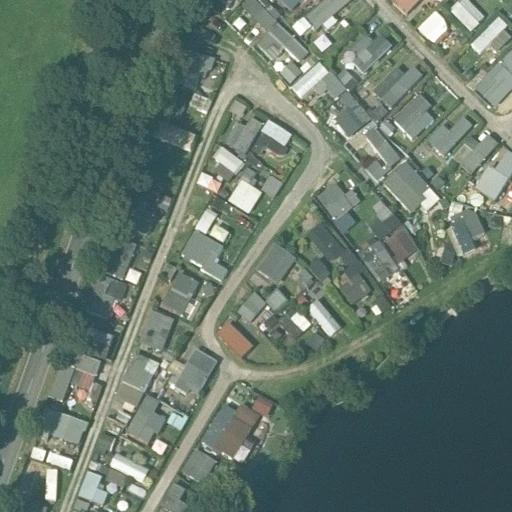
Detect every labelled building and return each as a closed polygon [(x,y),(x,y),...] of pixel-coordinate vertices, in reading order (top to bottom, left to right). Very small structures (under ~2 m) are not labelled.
[(259,0),(247,0),(240,8),(268,32),(280,18),(259,0)] [(278,0),(290,12),(302,0),(278,0)] [(316,29),(355,0),(325,0),(305,15),(316,29)] [(390,0),(406,16),(422,0),(390,0)] [(471,34),(486,19),(467,0),(463,0),(451,13),(471,34)] [(435,48),(451,33),(434,14),(418,29),(435,48)] [(294,25),(301,36),(313,29),(306,17),(294,25)] [(480,55),(509,29),(500,19),(471,45),(480,55)] [(277,23),(257,45),(273,60),(285,48),(301,62),(310,53),(277,23)] [(348,53),(365,73),(393,50),(382,37),(372,45),(366,37),(348,53)] [(208,77),(213,56),(189,51),(184,72),(208,77)] [(493,109),(511,91),(511,76),(511,53),(474,88),(493,109)] [(289,61),(280,74),(293,83),(302,71),(289,61)] [(315,88),(320,95),(334,84),(318,65),(290,87),(300,100),(315,88)] [(389,111),(423,79),(413,68),(404,76),(397,69),(371,92),(389,111)] [(344,71),(336,79),(350,92),(358,83),(344,71)] [(194,93),(190,105),(208,112),(212,100),(194,93)] [(159,111),(181,117),(185,100),(164,95),(159,111)] [(426,113),(431,108),(421,97),(395,121),(413,142),(434,122),(426,113)] [(353,99),(330,118),(350,141),(373,121),(353,99)] [(247,128),(234,123),(225,146),(249,155),(262,123),(251,118),(247,128)] [(450,133),(443,127),(428,143),(445,159),(473,128),(463,119),(450,133)] [(270,139),(286,146),(292,133),(266,121),(253,150),(262,154),(270,139)] [(162,122),(156,136),(190,150),(196,135),(162,122)] [(374,165),(368,168),(375,181),(401,166),(379,129),(360,141),(374,165)] [(479,146),(471,140),(453,161),(472,177),(498,146),(487,137),(479,146)] [(237,175),(245,162),(219,148),(212,161),(237,175)] [(511,156),(506,154),(495,174),(487,169),(474,191),(497,204),(511,177),(511,156)] [(383,186),(411,216),(421,206),(427,213),(440,200),(406,164),(383,186)] [(262,193),(252,187),(258,176),(246,169),(227,202),(250,214),(262,193)] [(268,176),(262,192),(276,197),(282,182),(268,176)] [(316,199),(341,230),(352,221),(347,214),(361,203),(351,190),(344,195),(335,183),(316,199)] [(204,208),(196,228),(208,232),(216,212),(204,208)] [(367,223),(379,244),(384,240),(399,265),(415,255),(389,210),(367,223)] [(473,241),(483,238),(475,210),(450,218),(454,230),(447,232),(450,245),(439,248),(444,264),(477,254),(473,241)] [(354,276),(361,269),(319,224),(306,236),(331,264),(337,258),(354,276)] [(224,280),(229,271),(215,264),(224,247),(193,231),(180,258),(224,280)] [(123,283),(136,245),(110,236),(85,311),(111,319),(123,283)] [(256,270),(278,286),(297,259),(275,243),(256,270)] [(361,257),(382,284),(400,270),(379,243),(361,257)] [(319,260),(308,269),(322,284),(332,275),(319,260)] [(177,273),(162,309),(194,321),(200,304),(193,301),(201,283),(177,273)] [(315,285),(314,273),(301,274),(302,286),(315,285)] [(361,276),(340,288),(350,308),(372,296),(361,276)] [(277,313),(289,302),(278,291),(267,302),(277,313)] [(254,326),(271,307),(255,293),(238,312),(254,326)] [(319,301),(309,310),(332,338),(342,330),(319,301)] [(152,312),(139,344),(163,354),(176,321),(152,312)] [(290,340),(311,332),(304,314),(283,322),(290,340)] [(241,361),(253,349),(229,324),(217,335),(241,361)] [(77,350),(106,360),(114,338),(85,327),(77,350)] [(196,399),(218,364),(197,351),(175,386),(196,399)] [(134,354),(114,397),(137,408),(157,365),(134,354)] [(90,391),(101,364),(85,356),(73,384),(90,391)] [(63,405),(74,368),(58,364),(48,401),(63,405)] [(154,416),(160,403),(145,396),(127,435),(153,446),(164,421),(154,416)] [(260,398),(251,410),(264,421),(274,409),(260,398)] [(240,406),(235,414),(224,407),(200,444),(231,464),(260,419),(240,406)] [(46,435),(81,446),(88,423),(53,412),(46,435)] [(182,474),(204,487),(217,464),(195,451),(182,474)] [(51,454),(48,463),(72,470),(74,460),(51,454)] [(116,455),(111,467),(145,483),(151,472),(116,455)] [(87,473),(79,499),(104,507),(107,494),(97,491),(101,477),(87,473)] [(173,485),(161,509),(167,511),(189,511),(197,497),(173,485)] [(18,511),(46,511),(48,508),(22,501),(18,511)]
